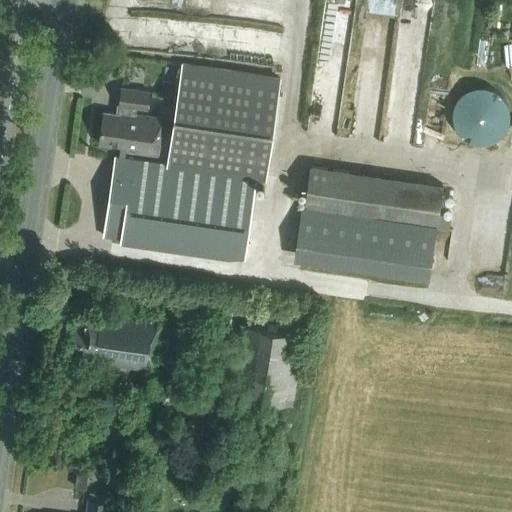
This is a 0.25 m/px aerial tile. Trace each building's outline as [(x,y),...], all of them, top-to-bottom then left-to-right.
[(350,72),(350,51),(319,51),(319,72),(350,72)] [(389,79),(389,51),(363,51),(362,79),(389,79)] [(181,62),(167,161),(127,156),(128,151),(158,156),(164,117),(136,113),(137,108),(147,110),(150,91),(123,87),(119,113),(104,111),(100,142),(121,146),(120,155),(116,154),(105,236),(246,255),(257,174),(267,175),(281,76),(181,62)] [(478,143),(485,142),(491,141),(497,137),(502,132),(506,127),(508,120),(509,113),(508,107),(505,100),(501,95),(496,90),(490,87),(483,86),(476,86),(470,88),(464,91),(458,96),(455,101),(452,108),(452,115),(453,122),(455,128),(459,134),(465,138),(471,141),(478,143)] [(443,183),(310,163),(304,202),(308,203),(308,207),(302,206),(296,248),(429,267),(436,225),(338,211),(339,208),(437,222),(443,183)] [(143,381),(139,380),(133,417),(161,422),(163,408),(156,407),(159,388),(166,389),(169,373),(155,371),(161,316),(87,305),(84,323),(73,323),(69,353),(88,356),(87,361),(141,369),(140,373),(144,374),(143,381)] [(241,323),(230,397),(293,406),(303,332),(241,323)] [(257,476),(259,458),(228,454),(225,472),(257,476)] [(107,511),(109,502),(88,499),(86,511),(107,511)]
